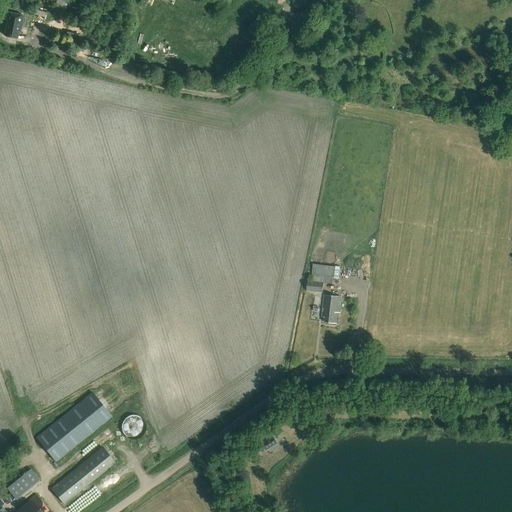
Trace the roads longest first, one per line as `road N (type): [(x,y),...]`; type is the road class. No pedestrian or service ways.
road 1 (track): [(110,511),(309,373),(511,372)]
road 2 (track): [(318,0),(228,96),(56,55)]
